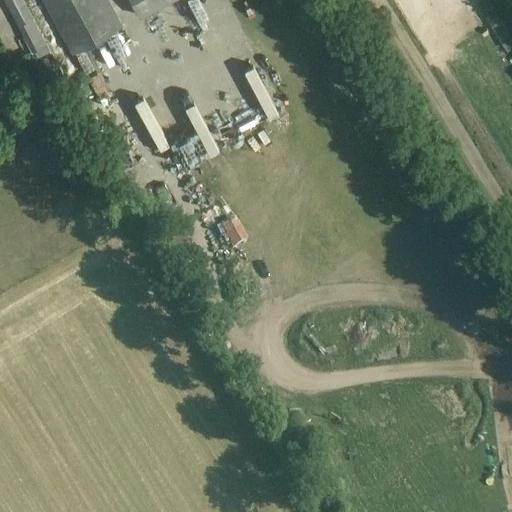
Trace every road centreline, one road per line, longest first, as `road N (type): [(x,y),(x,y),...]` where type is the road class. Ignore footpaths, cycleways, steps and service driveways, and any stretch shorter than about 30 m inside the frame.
road 1 (track): [(379,0),(511,219)]
road 2 (unknown): [(123,0),(190,113)]
